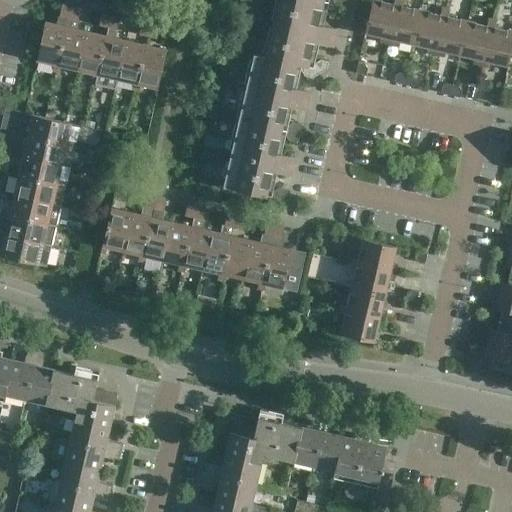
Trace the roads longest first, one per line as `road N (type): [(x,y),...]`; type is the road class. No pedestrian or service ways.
road 1 (residential): [(467,223),(479,137),(358,109),(334,186)]
road 2 (residential): [(425,392),(189,358)]
road 3 (residential): [(189,358),(0,298)]
road 4 (residential): [(425,392),(467,223)]
road 5 (residential): [(159,511),(189,358)]
road 6 (residential): [(334,186),(467,223)]
